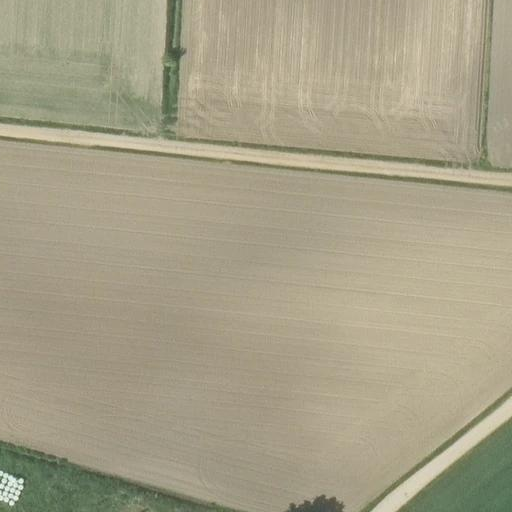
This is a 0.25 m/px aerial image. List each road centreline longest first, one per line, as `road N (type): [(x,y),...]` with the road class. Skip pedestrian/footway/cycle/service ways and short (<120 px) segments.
road 1 (track): [(511,179),(0,130)]
road 2 (unclassified): [(384,511),(511,401)]
